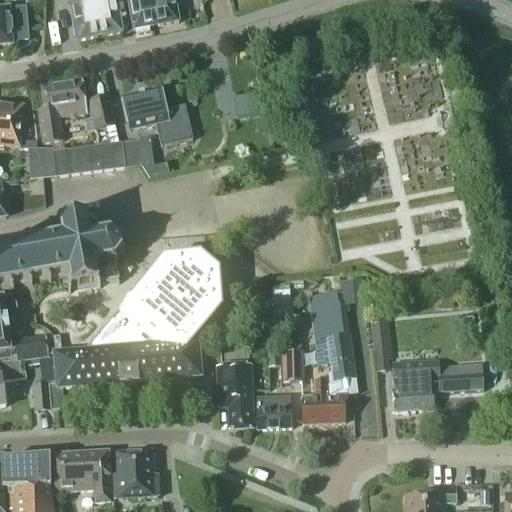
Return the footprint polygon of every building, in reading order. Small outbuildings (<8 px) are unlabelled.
[(97,9),(95,0),(68,0),(76,44),(95,41),(90,11),(97,9)] [(90,11),(95,41),(122,36),(114,0),(95,0),(97,9),(90,11)] [(127,0),(134,33),(152,30),(146,0),(127,0)] [(178,25),(173,0),(146,0),(152,30),(178,25)] [(27,42),(24,11),(7,12),(7,11),(0,11),(0,48),(10,48),(9,43),(27,42)] [(60,119),(90,115),(89,104),(88,104),(85,105),(81,84),(40,89),(43,111),(36,112),(41,146),(63,143),(60,119)] [(165,113),(160,91),(121,100),(128,133),(155,128),(159,150),(191,143),(184,109),(165,113)] [(240,95),(242,118),(263,116),(260,93),(240,95)] [(93,132),(112,129),(114,129),(109,99),(88,103),(88,104),(89,104),(90,115),(93,132)] [(23,110),(0,106),(0,147),(19,150),(19,142),(23,110)] [(459,129),(455,111),(442,113),(443,116),(439,117),(442,129),(446,128),(446,132),(459,129)] [(19,142),(19,150),(30,151),(32,152),(38,151),(38,144),(31,143),(19,142)] [(140,142),(122,145),(125,170),(143,168),(140,142)] [(122,145),(110,146),(114,172),(125,170),(122,145)] [(99,148),(102,173),(114,172),(110,146),(99,148)] [(99,148),(87,149),(90,174),(102,173),(99,148)] [(87,149),(75,151),(79,176),(90,174),(87,149)] [(52,152),(38,151),(32,152),(35,181),(55,179),(52,154),(52,152)] [(67,178),(79,176),(75,151),(64,153),(67,178)] [(55,179),(67,178),(64,153),(52,154),(55,179)] [(107,233),(107,236),(90,239),(95,232),(98,234),(99,232),(95,230),(95,225),(97,223),(95,221),(93,223),(88,220),(88,218),(85,217),(83,220),(60,224),(57,221),(55,223),(59,226),(60,237),(57,237),(58,240),(44,242),(44,239),(40,239),(40,243),(25,245),(25,242),(21,243),(22,246),(6,249),(5,246),(2,246),(2,250),(0,249),(0,288),(9,287),(10,290),(13,289),(13,286),(28,284),(28,287),(32,286),(31,284),(47,281),(47,284),(51,283),(51,280),(64,278),(65,281),(68,280),(70,291),(68,293),(71,295),(74,291),(96,288),(96,290),(101,289),(101,287),(115,285),(117,286),(120,284),(117,280),(115,267),(118,264),(117,261),(120,253),(122,254),(123,250),(121,249),(119,242),(121,240),(120,236),(117,237),(112,235),(112,232),(107,233)] [(55,366),(46,367),(47,378),(56,377),(57,387),(57,390),(57,392),(123,387),(122,384),(134,383),(135,386),(200,381),(198,345),(193,346),(192,346),(191,344),(192,344),(203,330),(219,311),(216,276),(204,265),(199,261),(164,263),(134,299),(128,305),(119,315),(118,315),(117,316),(119,317),(87,354),(85,352),(83,355),(54,357),(55,366)] [(11,300),(13,289),(10,290),(9,287),(0,288),(0,361),(9,360),(10,362),(14,362),(15,363),(49,357),(46,339),(22,342),(9,352),(5,326),(13,325),(17,315),(16,305),(11,300)] [(317,400),(303,400),(304,428),(343,427),(342,401),(347,401),(346,397),(358,396),(356,382),(348,339),(344,308),(343,306),(346,306),(345,296),(342,296),(314,301),(315,310),(309,311),(315,347),(318,369),(331,367),(332,374),(325,381),(316,381),(317,400)] [(386,318),(370,320),(374,352),(390,350),(386,318)] [(61,338),(47,339),(49,357),(63,356),(61,338)] [(281,352),(268,353),(269,370),(281,370),(281,352)] [(248,368),(248,353),(225,354),(226,369),(218,369),(218,411),(229,411),(229,433),(252,433),(251,368),(248,368)] [(304,385),(303,354),(281,355),(283,386),(304,385)] [(0,367),(0,410),(5,410),(1,385),(26,382),(24,376),(19,376),(17,365),(0,367)] [(394,389),(392,389),(393,415),(434,414),(433,398),(482,397),(482,371),(452,372),(452,370),(440,370),(439,366),(394,367),(394,389)] [(50,414),(47,386),(32,388),(34,416),(50,414)] [(256,400),(256,405),(256,432),(291,432),(290,405),(290,400),(256,400)] [(154,479),(152,454),(111,456),(114,503),(159,500),(158,479),(154,479)] [(106,457),(50,460),(51,496),(91,493),(91,506),(112,505),(111,490),(108,491),(106,457)] [(6,463),(8,511),(53,511),(51,496),(50,460),(6,463)] [(8,511),(6,463),(0,463),(0,511),(8,511)] [(480,494),(480,508),(488,508),(488,494),(480,494)] [(405,499),(405,511),(443,511),(443,507),(456,507),(456,498),(443,498),(405,499)]
